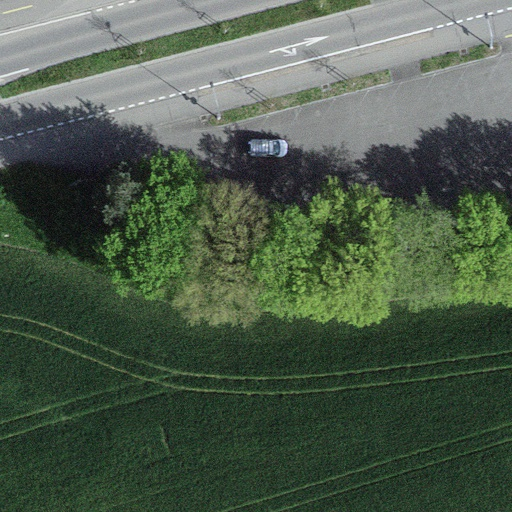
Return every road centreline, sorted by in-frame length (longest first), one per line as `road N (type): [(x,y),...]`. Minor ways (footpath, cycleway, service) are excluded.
road 1 (primary): [(0,116),(460,0)]
road 2 (primary): [(208,0),(0,53)]
